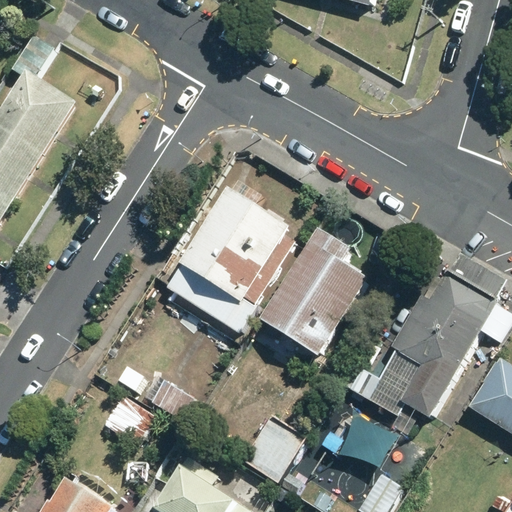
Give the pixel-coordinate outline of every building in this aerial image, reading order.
[(330,0),(373,12),(376,0),(330,0)] [(19,75),(30,82),(0,129),(0,238),(84,107),(44,82),(62,52),(41,40),(19,75)] [(298,230),(235,190),(185,268),(188,269),(174,292),(244,337),(303,245),(292,238),(298,230)] [(359,252),(324,231),(265,324),(325,362),(375,284),(349,268),(359,252)] [(511,285),(511,281),(469,258),(458,278),(503,303),(511,285)] [(507,307),(455,277),(450,285),(440,280),(398,353),(429,371),(409,406),(440,423),(507,307)] [(511,365),(506,362),(475,412),(511,434),(511,365)] [(201,403),(176,387),(162,408),(186,424),(201,403)] [(158,418),(126,396),(105,425),(137,448),(158,418)] [(226,411),(212,401),(200,416),(215,427),(226,411)] [(314,442),(281,420),(252,465),(285,486),(314,442)] [(354,443),(334,431),(324,448),(344,460),(354,443)] [(94,464),(66,447),(56,465),(83,482),(94,464)] [(228,478),(193,455),(157,510),(160,511),(255,511),(221,489),(228,478)] [(398,511),(412,492),(391,478),(368,511),(398,511)] [(122,511),(73,479),(55,505),(52,503),(45,511),(122,511)]
